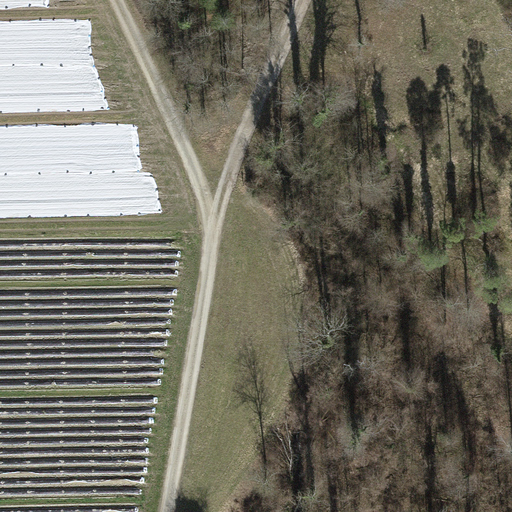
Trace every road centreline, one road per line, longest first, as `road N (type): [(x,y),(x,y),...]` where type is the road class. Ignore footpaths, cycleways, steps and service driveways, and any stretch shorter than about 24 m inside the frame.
road 1 (track): [(301,0),(216,215),(167,511)]
road 2 (track): [(216,215),(110,0)]
